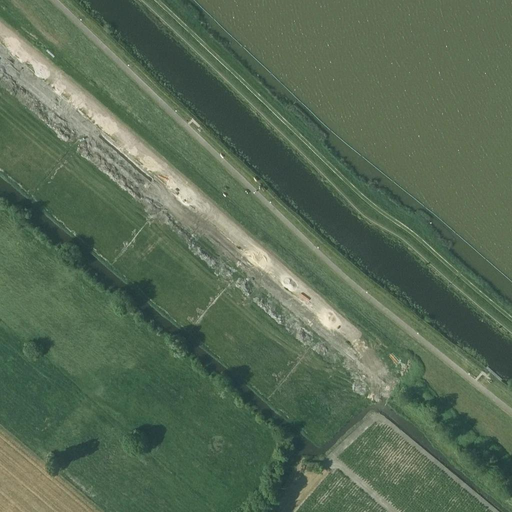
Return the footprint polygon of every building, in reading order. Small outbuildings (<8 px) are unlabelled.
[(21,105),(11,116),(31,133),(29,136),(36,142),(44,132),(38,127),(42,122),(35,117),(36,116),(28,109),(27,110),(21,105)] [(71,147),(61,158),(77,172),(75,175),(82,180),(91,170),(85,165),(88,162),(79,154),(71,147)] [(113,184),(104,195),(124,212),(121,215),(127,221),(136,210),(130,205),(133,201),(127,195),(128,194),(120,188),(119,189),(113,184)] [(173,210),(161,221),(178,238),(177,240),(183,245),(193,235),(187,230),(190,227),(173,210)] [(216,247),(206,258),(225,277),(222,281),(227,287),(238,277),(232,270),(235,267),(216,247)] [(257,314),(255,317),(265,327),(263,329),(269,336),(279,326),(273,320),(285,309),(275,298),(266,306),(263,303),(256,310),(259,313),(257,314)] [(294,340),(284,350),(292,359),(298,353),(317,373),(327,364),(323,360),(331,352),(321,342),(317,346),(310,339),(301,348),(294,340)]
